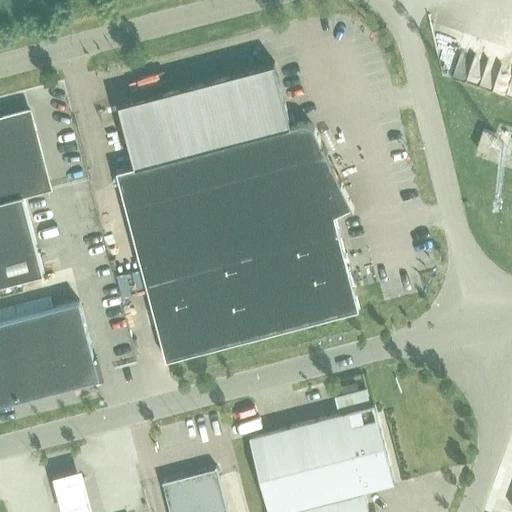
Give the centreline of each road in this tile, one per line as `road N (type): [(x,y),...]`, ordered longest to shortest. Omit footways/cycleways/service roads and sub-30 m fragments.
road 1 (residential): [(0,452),(441,334),(482,331)]
road 2 (residential): [(377,0),(406,34),(482,331)]
road 3 (residential): [(0,66),(253,0)]
road 4 (residential): [(469,511),(497,418),(482,331)]
